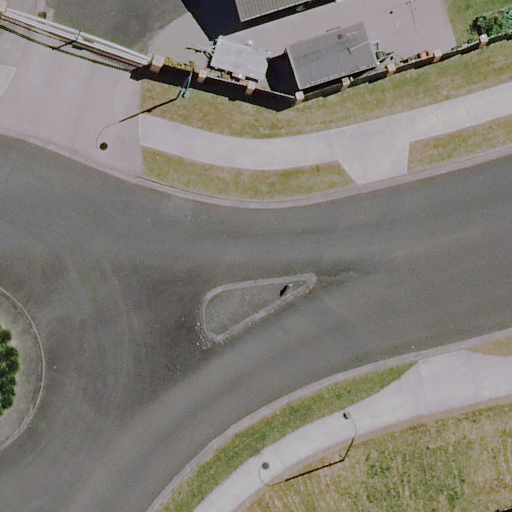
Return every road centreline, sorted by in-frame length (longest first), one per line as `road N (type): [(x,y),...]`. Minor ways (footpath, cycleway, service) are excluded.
road 1 (residential): [(131,336),(511,234)]
road 2 (residential): [(10,203),(81,55),(86,0)]
road 3 (residential): [(131,336),(135,399),(117,460),(78,511)]
road 4 (residential): [(10,203),(65,233),(107,278),(131,336)]
